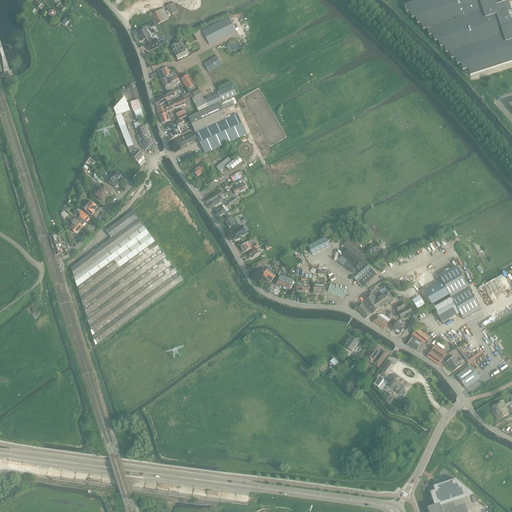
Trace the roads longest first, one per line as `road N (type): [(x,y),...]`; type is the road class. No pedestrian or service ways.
road 1 (unclassified): [(464,401),(441,372),(353,313),(296,305),(258,289),(168,152)]
road 2 (secondary): [(396,506),(0,450)]
road 3 (secondary): [(0,456),(388,511)]
road 4 (unknown): [(354,295),(447,254),(488,310)]
road 5 (unclassified): [(168,152),(136,49),(105,0)]
road 6 (unclassified): [(71,251),(168,152)]
road 7 (unclassified): [(396,506),(444,419),(464,401)]
